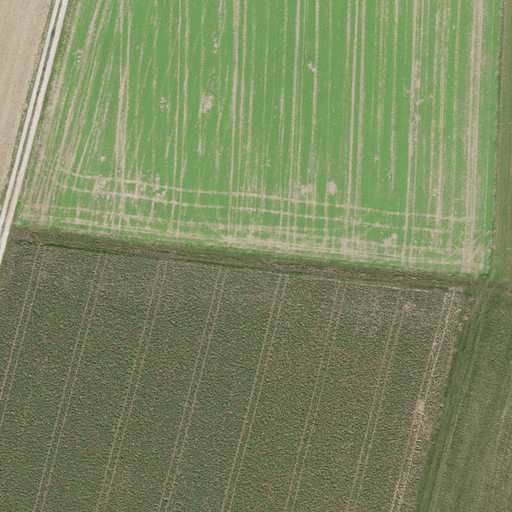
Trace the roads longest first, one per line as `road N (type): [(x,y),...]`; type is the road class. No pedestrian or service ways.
road 1 (track): [(1,232),(511,294)]
road 2 (track): [(0,238),(62,0)]
road 3 (track): [(484,291),(428,511)]
